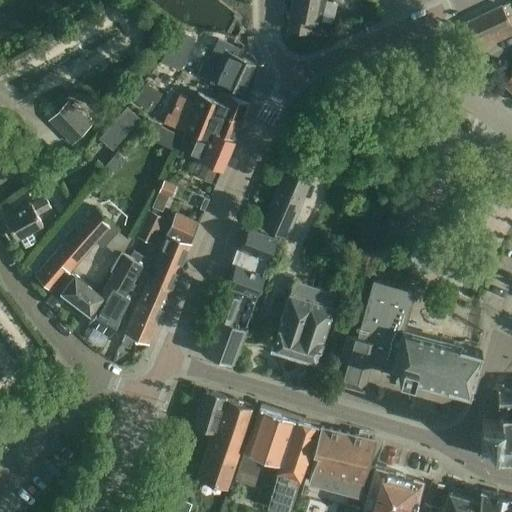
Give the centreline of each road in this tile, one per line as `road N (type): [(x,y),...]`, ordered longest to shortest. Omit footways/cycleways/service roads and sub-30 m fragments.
road 1 (unclassified): [(166,358),(250,146),(293,80)]
road 2 (residential): [(166,358),(446,443)]
road 3 (residential): [(150,395),(73,355),(0,260)]
road 4 (residential): [(446,443),(479,403),(511,304)]
road 5 (residential): [(511,127),(435,76),(408,28)]
road 6 (unclassified): [(100,511),(150,395)]
road 7 (unclassified): [(293,80),(408,28)]
